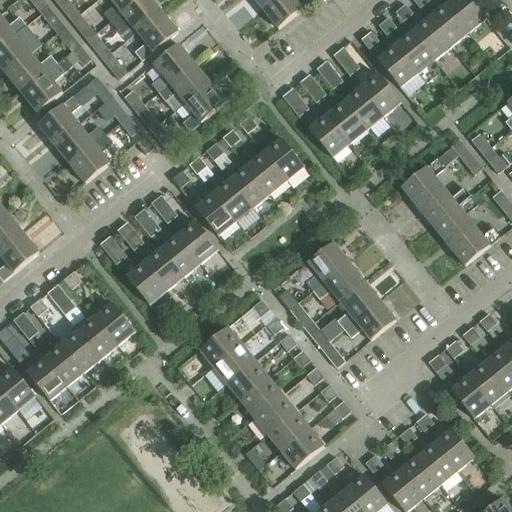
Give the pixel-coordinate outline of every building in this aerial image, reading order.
[(49,9),(41,0),(27,0),(41,16),(49,9)] [(80,17),(66,0),(62,0),(56,5),(72,24),(80,17)] [(108,0),(115,7),(104,16),(110,25),(141,0),(108,0)] [(149,0),(141,0),(110,25),(117,33),(128,24),(137,35),(162,15),(149,0)] [(252,0),(262,12),(276,0),(252,0)] [(276,0),(262,12),(278,31),(303,11),(293,0),(276,0)] [(427,0),(413,0),(412,1),(420,11),(430,3),(427,0)] [(468,0),(453,0),(446,6),(469,35),(486,21),(468,0)] [(469,35),(446,6),(429,20),(452,49),(469,35)] [(405,7),(395,15),(403,24),(413,16),(405,7)] [(49,9),(41,16),(57,36),(65,29),(49,9)] [(162,15),(137,35),(146,46),(135,55),(142,64),(178,35),(162,15)] [(9,29),(0,17),(0,49),(26,28),(20,20),(9,29)] [(96,37),(80,17),(72,24),(87,43),(96,37)] [(396,30),(388,20),(379,28),(386,38),(396,30)] [(452,49),(429,20),(411,34),(435,63),(452,49)] [(26,28),(0,49),(0,69),(6,76),(31,56),(22,45),(33,37),(26,28)] [(65,29),(57,36),(72,55),(80,48),(65,29)] [(371,34),(361,42),(369,51),(379,44),(371,34)] [(435,63),(411,34),(394,48),(417,77),(435,63)] [(111,56),(96,37),(87,43),(103,63),(111,56)] [(159,95),(194,66),(178,46),(153,67),(163,78),(152,87),(159,95)] [(91,62),(80,48),(72,55),(83,68),(91,62)] [(417,77),(394,48),(377,62),(400,90),(417,77)] [(343,50),(334,58),(350,78),(359,70),(343,50)] [(40,67),(31,56),(6,76),(21,96),(57,67),(51,58),(40,67)] [(127,76),(111,56),(103,63),(119,82),(127,76)] [(57,67),(21,96),(37,115),(62,95),(53,84),(72,69),(65,61),(58,67),(57,67)] [(342,84),(326,64),(317,72),(333,91),(342,84)] [(210,85),(194,66),(159,95),(165,104),(176,95),(185,106),(210,85)] [(401,105),(378,76),(361,90),(384,119),(401,105)] [(310,77),(300,85),(316,105),(326,97),(310,77)] [(104,106),(113,99),(97,79),(88,86),(104,106)] [(210,85),(185,106),(194,117),(183,125),(190,134),(226,105),(210,85)] [(384,119),(361,90),(344,104),(367,133),(384,119)] [(292,91),(283,99),(299,119),(308,111),(292,91)] [(136,114),(144,107),(133,93),(125,100),(136,114)] [(54,147),(79,127),(70,116),(81,107),(74,98),(38,127),(54,147)] [(128,119),(113,99),(104,106),(120,126),(128,119)] [(367,133),(344,104),(326,118),(349,147),(367,133)] [(144,107),(136,114),(151,133),(159,126),(144,107)] [(349,147),(326,118),(309,132),(332,161),(349,147)] [(140,133),(128,119),(120,126),(131,139),(140,133)] [(250,119),(240,127),(247,136),(257,128),(250,119)] [(159,126),(151,133),(167,153),(176,146),(159,126)] [(87,138),(79,127),(54,147),(69,166),(105,137),(98,129),(87,138)] [(240,142),(233,132),(223,140),(231,150),(240,142)] [(482,157),(491,150),(480,136),(471,143),(482,157)] [(112,146),(105,137),(69,166),(85,186),(110,166),(101,155),(112,146)] [(144,138),(136,145),(146,157),(154,150),(144,138)] [(304,170),(281,141),(264,155),(286,184),(304,170)] [(428,169),(428,168),(401,190),(413,204),(440,183),(435,178),(445,170),(444,170),(458,158),(463,164),(472,157),(460,142),(451,150),(438,161),(428,169)] [(223,155),(216,146),(206,154),(214,163),(223,155)] [(491,150),(482,157),(498,176),(506,170),(491,150)] [(286,184),(264,155),(247,169),(270,198),(286,184)] [(483,171),(472,157),(463,164),(474,178),(483,171)] [(199,159),(189,167),(197,177),(207,169),(199,159)] [(270,198),(247,169),(230,182),(253,211),(270,198)] [(189,183),(182,173),(172,181),(179,191),(189,183)] [(253,211),(230,182),(213,196),(236,225),(253,211)] [(450,195),(440,183),(413,204),(423,217),(450,195)] [(453,199),(450,195),(423,217),(433,229),(471,199),(464,191),(453,199)] [(503,214),(511,207),(500,193),(492,200),(503,214)] [(236,225),(213,196),(195,210),(218,239),(236,225)] [(161,198),(151,206),(167,225),(177,218),(161,198)] [(471,199),(433,229),(443,242),(470,220),(467,216),(478,207),(471,199)] [(511,207),(503,214),(511,224),(511,207)] [(144,212),(135,219),(150,239),(160,231),(144,212)] [(8,216),(0,222),(0,254),(23,236),(8,216)] [(480,233),(470,220),(443,242),(453,254),(480,233)] [(195,223),(178,238),(201,266),(218,252),(195,223)] [(143,245),(128,225),(118,233),(134,253),(143,245)] [(484,238),(480,233),(453,254),(465,269),(492,247),(491,247),(501,239),(493,230),(484,238)] [(23,236),(0,254),(0,257),(7,266),(0,271),(0,280),(3,284),(39,255),(23,236)] [(178,238),(161,251),(184,280),(201,266),(178,238)] [(110,239),(101,247),(116,267),(126,259),(110,239)] [(333,245),(308,265),(317,276),(306,285),(313,294),(349,265),(333,245)] [(161,251),(144,265),(167,293),(184,280),(161,251)] [(167,293),(144,265),(126,279),(149,308),(167,293)] [(349,265),(313,294),(320,302),(331,293),(339,304),(364,284),(349,265)] [(74,274),(64,282),(72,292),(81,284),(74,274)] [(364,284),(339,304),(348,315),(337,324),(344,332),(380,303),(364,284)] [(58,287),(57,288),(47,296),(68,322),(76,316),(73,312),(76,309),(58,287)] [(279,299),(290,312),(298,306),(287,292),(279,299)] [(48,311),(40,302),(30,309),(38,319),(48,311)] [(262,302),(252,310),(260,320),(270,312),(262,302)] [(380,303),(344,332),(351,341),(362,332),(371,343),(396,323),(380,303)] [(113,306),(95,320),(118,348),(135,334),(113,306)] [(302,311),(294,318),(305,332),(314,325),(302,311)] [(23,315),(14,323),(28,342),(38,334),(23,315)] [(497,326),(489,316),(479,324),(487,334),(497,326)] [(118,348),(95,320),(78,333),(101,362),(118,348)] [(283,329),(276,320),(266,327),(274,337),(283,329)] [(14,338),(6,329),(0,333),(0,341),(4,346),(14,338)] [(228,329),(199,352),(214,370),(242,347),(228,329)] [(310,337),(321,351),(329,344),(318,330),(310,337)] [(472,330),(463,338),(470,347),(480,339),(472,330)] [(101,362),(78,333),(61,347),(84,375),(101,362)] [(297,346),(289,337),(280,344),(288,354),(297,346)] [(455,343),(446,351),(453,361),(463,353),(455,343)] [(511,343),(502,351),(511,363),(511,343)] [(84,375),(61,347),(44,360),(67,389),(84,375)] [(242,347),(214,370),(227,387),(256,364),(242,347)] [(334,350),(326,357),(337,371),(345,364),(334,350)] [(511,363),(502,351),(485,365),(508,393),(511,390),(511,363)] [(310,363),(303,353),(293,361),(301,371),(310,363)] [(446,367),(438,357),(428,365),(436,375),(446,367)] [(44,360),(27,375),(50,403),(67,389),(44,360)] [(269,381),(256,364),(227,387),(241,404),(269,381)] [(485,365),(468,379),(491,407),(508,393),(485,365)] [(324,380),(316,370),(307,378),(315,388),(324,380)] [(36,399),(13,371),(0,380),(0,391),(18,413),(36,399)] [(468,379),(451,393),(474,421),(491,407),(468,379)] [(283,398),(269,381),(241,404),(254,421),(283,398)] [(338,397),(330,387),(320,395),(328,404),(338,397)] [(18,413),(0,391),(0,425),(1,427),(18,413)] [(283,398),(254,421),(268,438),(296,415),(283,398)] [(343,404),(334,411),(326,418),(334,428),(351,414),(343,404)] [(310,431),(296,415),(268,438),(281,454),(310,431)] [(426,417),(416,425),(424,434),(434,426),(426,417)] [(417,440),(409,430),(400,438),(407,447),(417,440)] [(310,431),(281,454),(295,472),(324,449),(310,431)] [(474,460),(451,431),(434,446),(457,474),(474,460)] [(400,453),(393,444),(383,452),(390,461),(400,453)] [(457,474),(434,446),(417,459),(440,488),(457,474)] [(381,465),(375,458),(366,465),(372,472),(381,465)] [(417,459),(400,473),(423,501),(440,488),(417,459)] [(336,460),(327,467),(334,477),(344,469),(336,460)] [(327,483),(319,473),(310,481),(317,490),(327,483)] [(409,511),(423,501),(400,473),(383,487),(402,511),(409,511)] [(364,477),(346,492),(362,511),(379,511),(387,506),(364,477)] [(310,496),(303,487),(293,495),(301,504),(310,496)] [(362,511),(346,492),(330,505),(335,511),(362,511)] [(285,501),(276,509),(278,511),(290,511),(293,510),(285,501)] [(510,511),(502,501),(487,511),(510,511)]
